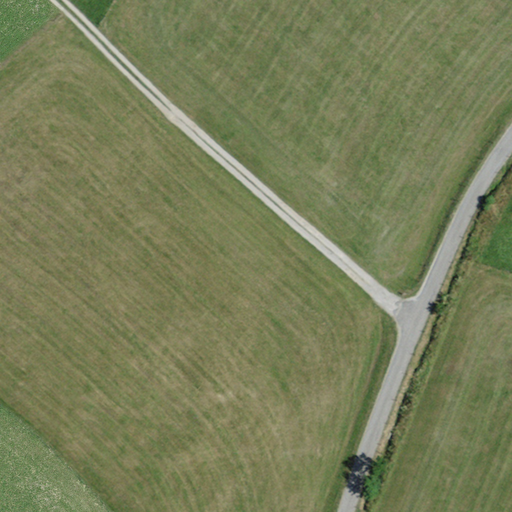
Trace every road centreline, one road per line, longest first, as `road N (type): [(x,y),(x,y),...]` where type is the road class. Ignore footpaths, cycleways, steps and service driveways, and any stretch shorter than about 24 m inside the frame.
road 1 (track): [(57,0),(416,324)]
road 2 (unclassified): [(348,511),(416,324),(469,209),(511,140)]
